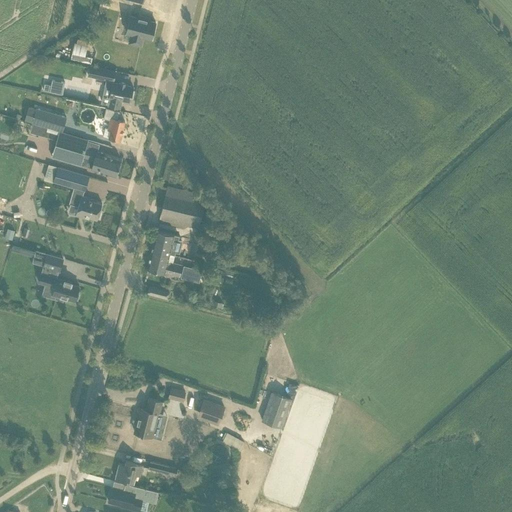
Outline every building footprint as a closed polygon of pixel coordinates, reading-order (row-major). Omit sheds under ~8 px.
[(114,0),(113,5),(134,11),(137,0),(114,0)] [(130,14),(126,31),(131,32),(129,41),(140,44),(143,35),(151,37),(155,21),(150,19),(150,17),(138,14),(138,16),(135,15),(130,14)] [(91,61),(92,55),(71,53),(70,59),(91,61)] [(112,82),(115,71),(90,66),(87,75),(105,79),(100,104),(119,108),(121,99),(129,101),(130,98),(132,98),(134,91),(132,90),(132,87),(125,85),(126,83),(120,82),(119,84),(112,82)] [(61,131),(64,123),(56,121),(58,115),(36,108),(31,122),(59,131),(58,133),(87,141),(88,140),(61,132),(61,131)] [(109,120),(107,128),(105,128),(103,136),(119,140),(124,121),(117,119),(119,111),(106,108),(103,118),(109,120)] [(54,148),(51,157),(80,165),(83,157),(93,160),(91,168),(110,174),(116,176),(120,160),(115,159),(104,156),(105,154),(85,148),(87,141),(58,133),(54,148)] [(85,216),(97,219),(101,203),(84,198),(84,196),(82,196),(84,191),(89,176),(58,167),(53,182),(73,188),(68,203),(71,204),(69,213),(75,215),(84,218),(85,216)] [(159,218),(168,221),(198,228),(206,195),(167,186),(159,218)] [(14,230),(7,228),(5,237),(12,239),(14,230)] [(156,230),(151,251),(173,256),(178,236),(173,235),(166,233),(156,230)] [(32,255),(34,249),(13,244),(11,250),(32,255)] [(173,256),(151,251),(147,268),(156,271),(164,273),(164,272),(179,276),(181,265),(172,263),(173,256)] [(79,286),(71,284),(71,282),(65,280),(64,280),(54,277),(56,270),(59,271),(63,259),(43,253),(41,258),(45,259),(38,282),(54,286),(51,297),(62,300),(63,297),(75,300),(76,299),(77,299),(76,300),(77,300),(79,293),(78,293),(78,294),(77,293),(79,286)] [(183,266),(180,278),(199,283),(202,271),(183,266)] [(166,298),(168,291),(148,286),(146,293),(166,298)] [(167,398),(183,402),(185,392),(170,387),(167,398)] [(261,420),(281,428),(291,398),(271,391),(261,420)] [(137,418),(134,432),(138,433),(138,434),(139,434),(140,434),(140,433),(152,436),(161,401),(158,401),(149,398),(146,410),(138,408),(135,418),(137,418)] [(203,398),(197,415),(217,422),(223,406),(203,398)] [(114,478),(133,483),(135,474),(140,475),(142,464),(125,460),(124,464),(118,463),(114,478)] [(147,469),(174,476),(176,468),(149,461),(147,469)] [(181,462),(180,465),(194,469),(196,463),(186,461),(186,463),(181,462)] [(100,490),(103,485),(92,478),(85,487),(92,492),(96,487),(100,490)] [(107,501),(120,504),(119,506),(129,509),(132,497),(153,502),(156,491),(123,483),(121,489),(118,488),(117,491),(110,489),(107,501)]
